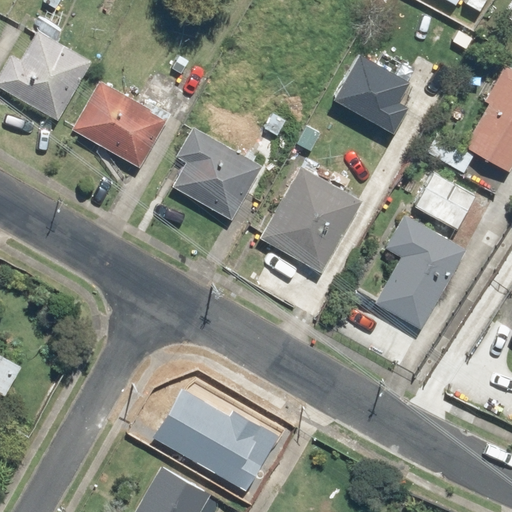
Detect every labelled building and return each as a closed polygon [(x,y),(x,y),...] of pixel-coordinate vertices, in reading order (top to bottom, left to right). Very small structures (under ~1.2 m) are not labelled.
[(445,0),(453,4),(455,0),(463,0),(479,9),(484,0),(445,0)] [(21,56),(12,50),(0,69),(0,82),(58,117),(94,59),(39,26),(21,56)] [(354,47),(333,88),(391,119),(402,97),(393,92),(403,73),(354,47)] [(481,96),(488,100),(463,143),(507,169),(511,160),(511,66),(502,60),(481,96)] [(165,115),(98,78),(71,128),(138,164),(165,115)] [(192,122),(176,150),(189,158),(174,184),(229,216),(260,162),(192,122)] [(435,130),(426,145),(464,169),(473,154),(435,130)] [(360,197),(300,163),(261,233),(321,267),(360,197)] [(474,193),(433,168),(411,204),(452,229),(474,193)] [(406,210),(385,244),(399,253),(372,296),(417,323),(464,246),(406,210)] [(20,363),(0,352),(0,390),(3,392),(20,363)] [(196,511),(208,489),(159,464),(135,510),(140,511),(196,511)]
